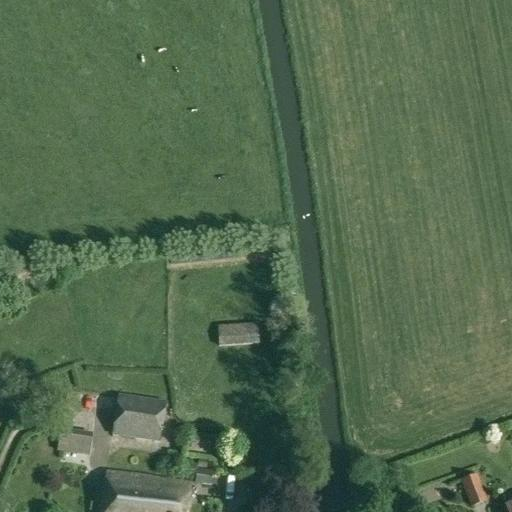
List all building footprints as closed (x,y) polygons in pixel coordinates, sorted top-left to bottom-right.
[(217,326),(220,348),(259,346),(257,324),(217,326)] [(112,435),(159,442),(165,403),(118,396),(112,435)] [(62,433),(58,453),(87,458),(90,438),(62,433)] [(197,461),(196,469),(206,471),(207,462),(197,461)] [(195,486),(216,488),(217,481),(213,480),(214,472),(197,470),(195,486)] [(100,511),(143,511),(149,477),(106,472),(100,511)] [(461,481),(471,508),(487,501),(476,475),(461,481)] [(143,511),(185,511),(189,483),(149,477),(143,511)] [(399,493),(404,506),(419,501),(414,487),(399,493)]
